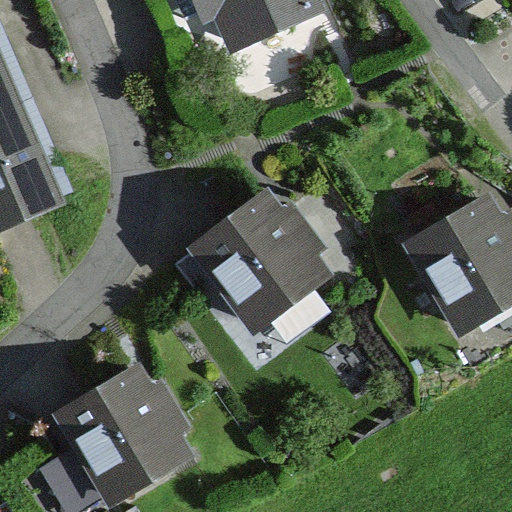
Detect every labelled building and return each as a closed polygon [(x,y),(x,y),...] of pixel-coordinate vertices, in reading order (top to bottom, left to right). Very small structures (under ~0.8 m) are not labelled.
[(321,14),(314,0),(196,0),(208,25),(223,18),(239,52),(321,14)] [(0,118),(15,112),(0,78),(0,118)] [(0,229),(55,205),(15,112),(0,118),(0,229)] [(511,231),(492,197),(408,247),(462,338),(511,308),(511,231)] [(324,277),(264,198),(191,253),(251,332),(324,277)] [(137,373),(57,423),(112,510),(192,460),(137,373)]
